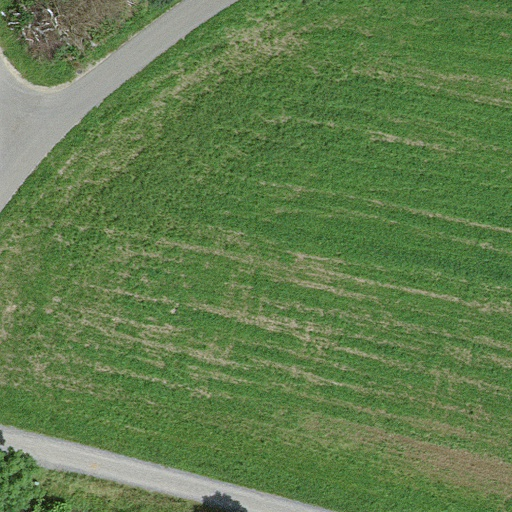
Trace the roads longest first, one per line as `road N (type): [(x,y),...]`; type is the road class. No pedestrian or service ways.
road 1 (track): [(0,446),(272,511)]
road 2 (residential): [(0,174),(9,154),(208,0)]
